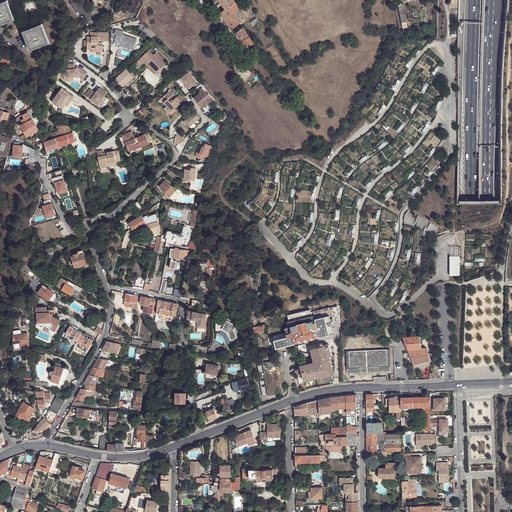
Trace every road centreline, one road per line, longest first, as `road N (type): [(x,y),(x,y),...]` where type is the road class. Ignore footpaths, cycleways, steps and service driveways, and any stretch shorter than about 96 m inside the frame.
road 1 (motorway): [(474,0),(477,511)]
road 2 (motorway): [(493,511),(491,0)]
road 3 (residential): [(135,118),(171,143),(175,160),(112,214),(87,222),(105,287)]
road 4 (residential): [(105,287),(104,339),(44,445)]
road 5 (residential): [(456,384),(460,511)]
road 6 (residential): [(290,402),(175,446)]
road 7 (residential): [(361,388),(362,511)]
